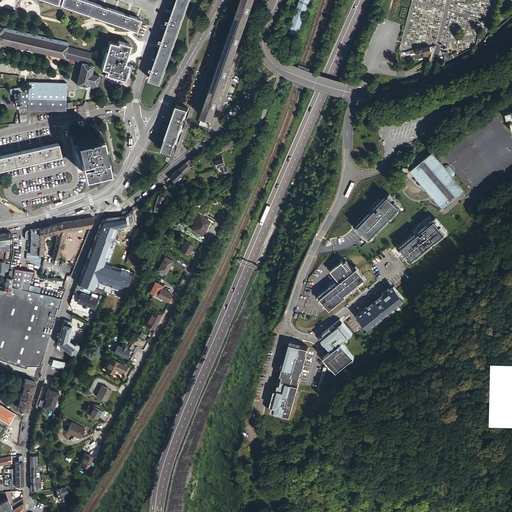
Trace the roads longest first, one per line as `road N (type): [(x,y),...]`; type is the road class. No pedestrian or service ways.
road 1 (primary): [(360,0),(167,453),(155,511)]
road 2 (residential): [(278,66),(211,233),(108,419),(92,432)]
road 3 (residential): [(26,511),(29,415),(65,299),(107,203)]
road 4 (unclassified): [(358,93),(342,195),(287,316)]
road 5 (tertiary): [(511,33),(442,78),(399,92),(358,93)]
road 6 (unclassified): [(175,166),(215,42),(205,27)]
road 7 (unclassified): [(0,133),(132,108)]
road 8 (unclassified): [(287,316),(295,334),(314,334),(386,278)]
road 9 (unclassified): [(175,166),(239,114),(263,76)]
